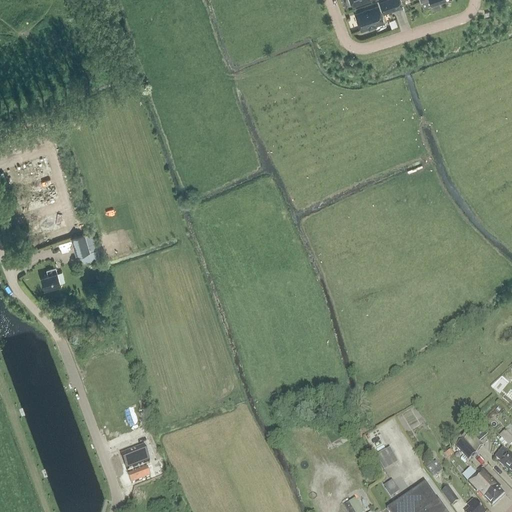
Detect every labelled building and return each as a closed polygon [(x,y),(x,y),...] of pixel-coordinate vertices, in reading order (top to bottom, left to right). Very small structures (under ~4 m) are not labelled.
[(402,7),(399,0),(388,0),(380,3),(384,13),(402,7)] [(378,7),(356,14),(361,30),(383,22),(378,7)] [(85,235),(71,239),(76,257),(90,253),(85,235)] [(41,277),(45,290),(61,285),(57,273),(55,268),(47,270),(48,275),(41,277)] [(481,442),(487,436),(479,427),(472,433),(481,442)] [(374,449),(387,443),(381,429),(367,435),(374,449)] [(511,443),(511,438),(505,430),(499,436),(501,439),(506,445),(508,447),(511,443)] [(474,452),(481,445),(468,431),(461,438),(474,452)] [(468,461),(476,454),(474,452),(461,438),(462,440),(455,447),(468,461)] [(121,455),(120,455),(120,456),(121,456),(126,469),(126,470),(149,461),(143,447),(144,447),(144,446),(121,455)] [(383,451),(383,452),(377,455),(385,469),(399,461),(391,447),(383,451)] [(509,472),(510,471),(511,472),(511,455),(508,452),(507,453),(502,449),(494,458),(499,462),(498,463),(509,472)] [(423,464),(426,469),(431,476),(441,468),(437,461),(434,463),(431,459),(423,464)] [(153,479),(161,476),(158,468),(150,471),(153,479)] [(499,489),(500,488),(482,469),(466,483),(476,493),(477,492),(490,505),(491,507),(505,495),(499,489)] [(390,497),(398,491),(391,481),(383,486),(390,497)] [(425,483),(387,510),(388,511),(445,511),(438,501),(437,502),(425,485),(426,484),(425,483)] [(441,493),(451,507),(458,501),(448,487),(441,493)] [(475,504),(472,501),(467,506),(470,510),(467,511),(483,511),(475,504)] [(353,511),(348,503),(343,506),(346,511),(353,511)]
